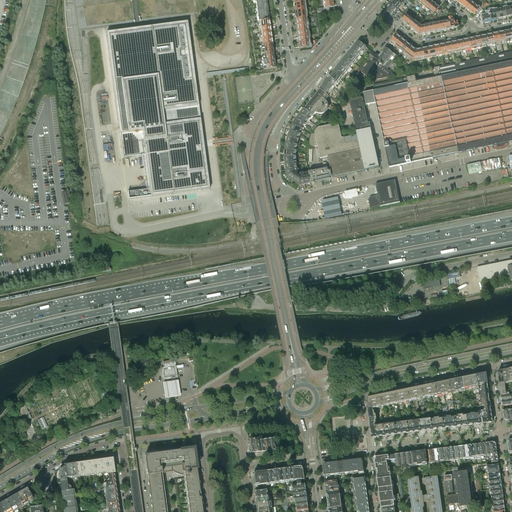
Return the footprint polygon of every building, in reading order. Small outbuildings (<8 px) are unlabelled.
[(0,137),(4,130),(15,107),(21,91),(28,69),(35,48),(43,21),(46,0),(30,0),(26,19),(19,40),(11,64),(3,86),(0,92),(0,137)] [(322,0),(324,8),(333,7),(333,0),(322,0)] [(393,0),(392,0),(389,4),(398,11),(404,4),(399,1),(397,3),(393,0)] [(426,8),(432,1),(430,0),(417,0),(419,1),(418,2),(426,8)] [(470,0),(459,0),(458,2),(459,3),(459,4),(460,5),(461,4),(466,9),(472,1),(470,0)] [(432,2),(432,1),(426,8),(434,14),(435,12),(438,14),(441,9),(438,7),(438,6),(437,5),(436,5),(434,3),(433,2),(432,2)] [(472,1),(466,9),(467,10),(468,11),(469,11),(474,15),(480,7),(472,1)] [(304,2),(294,3),(294,8),(295,13),(301,12),(300,9),(306,8),(306,5),(304,5),(304,2)] [(389,4),(386,8),(384,11),(393,18),(399,11),(398,11),(389,4)] [(267,5),(256,6),(258,22),(269,21),(267,5)] [(505,7),(495,9),(497,19),(507,17),(505,7)] [(306,8),(300,9),(301,12),(295,13),(295,15),(296,20),(306,18),(305,15),(307,15),(307,11),(306,8)] [(484,17),(482,17),(483,22),(488,21),(489,21),(490,21),(490,20),(493,20),(494,20),(495,20),(495,19),(497,19),(495,9),(490,10),(490,12),(487,12),(487,15),(484,16),(484,17)] [(409,27),(410,28),(416,21),(408,14),(402,21),(403,22),(403,23),(404,24),(405,24),(407,25),(407,26),(408,27),(409,27)] [(458,23),(457,22),(456,22),(456,21),(454,19),(452,20),(452,18),(451,18),(451,17),(449,17),(449,18),(449,20),(451,29),(452,29),(453,29),(454,28),(458,27),(458,26),(459,25),(458,24),(458,23)] [(451,29),(449,20),(449,18),(445,19),(446,21),(439,22),(441,31),(442,31),(443,31),(444,31),(445,30),(447,30),(448,30),(449,30),(450,29),(451,29)] [(416,21),(410,28),(411,28),(411,29),(412,30),(413,30),(415,32),(416,33),(417,33),(419,35),(422,26),(416,21)] [(127,192),(128,200),(209,189),(187,22),(183,22),(173,24),(164,25),(156,26),(147,27),(138,28),(129,29),(120,31),(111,32),(106,32),(120,137),(123,158),(133,157),(140,156),(145,155),(150,189),(127,192)] [(439,22),(430,24),(432,33),(433,33),(435,33),(435,32),(437,32),(438,32),(440,32),(440,31),(441,31),(439,22)] [(430,24),(422,26),(419,35),(423,35),(425,35),(425,34),(428,34),(430,34),(430,33),(432,33),(430,24)] [(501,32),(499,32),(499,33),(498,33),(500,43),(503,42),(504,44),(507,43),(504,32),(502,32),(501,32)] [(495,33),(494,33),(493,34),(492,34),(494,44),(497,43),(498,45),(501,44),(500,43),(498,33),(496,33),(495,33)] [(397,35),(397,34),(393,39),(392,39),(390,42),(390,43),(391,42),(393,44),(392,45),(394,47),(395,46),(401,38),(399,37),(399,36),(398,35),(397,35)] [(489,34),(488,34),(487,35),(486,35),(488,45),(491,44),(492,46),(495,46),(494,44),(492,34),(490,35),(489,34)] [(402,39),(401,38),(395,46),(398,48),(397,49),(399,51),(400,50),(406,42),(404,40),(403,39),(402,39)] [(363,45),(359,42),(358,43),(357,43),(356,44),(356,45),(354,47),(353,48),(353,49),(352,50),(360,56),(366,48),(366,47),(364,45),(363,45)] [(407,42),(406,42),(400,50),(402,51),(401,53),(404,55),(405,53),(411,46),(409,44),(409,43),(407,42)] [(411,46),(405,53),(408,56),(407,57),(413,62),(416,50),(414,48),(414,47),(412,46),(411,46)] [(386,48),(382,53),(390,59),(392,57),(393,59),(396,56),(386,48)] [(416,50),(413,62),(424,60),(422,49),(421,49),(421,48),(419,49),(416,50)] [(347,57),(346,57),(354,63),(360,56),(352,50),(351,51),(350,52),(350,53),(348,55),(347,55),(346,56),(347,57)] [(511,51),(481,58),(479,59),(469,61),(467,61),(465,61),(457,63),(455,64),(453,64),(444,66),(442,66),(439,67),(458,153),(511,141),(511,51)] [(378,57),(375,55),(361,72),(372,81),(395,76),(395,75),(384,67),(390,59),(382,53),(378,57)] [(347,72),(354,63),(346,57),(345,59),(344,59),(343,60),(343,61),(342,63),(341,63),(340,64),(340,65),(339,66),(347,72)] [(341,80),(347,72),(339,66),(338,67),(337,68),(337,69),(335,71),(333,72),(334,73),(333,73),(341,80)] [(435,78),(416,82),(432,159),(433,158),(434,159),(435,159),(435,158),(458,153),(439,67),(434,68),(432,68),(435,78)] [(327,81),(334,87),(341,80),(333,73),(332,75),(331,75),(330,76),(330,77),(329,79),(328,79),(327,80),(327,81)] [(432,159),(416,82),(415,76),(393,81),(386,82),(372,85),(373,91),(363,93),(364,98),(365,101),(366,105),(376,103),(389,168),(432,159)] [(334,87),(327,81),(325,83),(324,84),(323,86),(331,92),(334,87)] [(331,92),(323,86),(322,87),(321,88),(320,90),(328,97),(328,96),(331,92)] [(326,101),(325,100),(328,97),(320,90),(318,92),(304,109),(312,115),(313,116),(316,112),(316,113),(317,113),(318,114),(319,114),(320,114),(321,114),(322,114),(323,114),(324,113),(325,113),(325,112),(326,111),(327,111),(327,110),(328,109),(328,108),(328,107),(328,106),(328,105),(328,104),(328,103),(327,103),(327,102),(326,101)] [(367,123),(365,112),(363,102),(365,101),(364,98),(350,101),(354,118),(353,119),(354,126),(355,126),(357,131),(371,128),(370,123),(367,123)] [(300,114),(308,120),(309,121),(311,119),(309,118),(312,115),(304,109),(304,110),(303,110),(302,111),(302,112),(300,114)] [(296,120),(304,125),(306,126),(307,123),(306,123),(308,120),(300,114),(300,115),(299,115),(298,116),(298,117),(296,120)] [(294,123),(293,125),(302,130),(303,131),(304,128),(303,128),(304,125),(296,120),(295,120),(294,122),(294,123)] [(327,157),(328,164),(329,168),(330,168),(332,177),(335,176),(335,177),(379,168),(371,128),(357,131),(356,132),(357,135),(342,138),(338,124),(316,129),(314,131),(315,134),(312,134),(308,145),(309,148),(318,146),(320,158),(327,157)] [(290,131),(299,135),(301,136),(302,133),(300,132),(302,130),(293,125),(293,126),(292,126),(291,127),(291,128),(290,131)] [(288,137),(297,140),(299,141),(300,138),(298,138),(299,135),(290,131),(289,132),(288,133),(289,134),(288,137)] [(287,140),(286,143),(296,146),(297,146),(298,144),(296,143),(297,140),(288,137),(287,138),(286,140),(287,140)] [(295,149),(296,146),(286,143),(286,144),(285,144),(285,146),(286,147),(285,149),(295,152),(296,152),(297,150),(295,149)] [(295,152),(285,149),(285,150),(285,151),(284,152),(285,153),(285,156),(296,158),(296,155),(294,155),(295,152)] [(502,168),(500,158),(480,162),(482,172),(502,168)] [(480,162),(467,165),(469,175),(482,172),(480,162)] [(332,177),(330,168),(329,168),(328,164),(327,165),(328,168),(327,168),(326,163),(323,163),(323,165),(311,168),(312,171),(308,172),(309,172),(311,183),(311,184),(314,183),(314,182),(330,178),(330,177),(332,177)] [(298,169),(286,171),(286,172),(286,173),(286,175),(287,175),(287,176),(292,180),(292,181),(294,182),(295,182),(298,184),(296,175),(298,173),(298,169)] [(303,174),(296,175),(298,184),(301,186),(301,185),(305,184),(303,174)] [(400,203),(395,180),(375,185),(377,196),(370,197),(368,200),(370,206),(370,209),(400,203)] [(347,199),(359,196),(357,188),(345,191),(347,199)] [(321,203),(325,220),(341,217),(337,199),(321,203)] [(511,261),(478,268),(481,281),(509,275),(510,282),(511,281),(511,261)] [(422,281),(424,290),(440,287),(439,278),(422,281)] [(148,363),(147,357),(133,359),(135,374),(141,373),(141,369),(140,365),(148,363)] [(163,365),(163,368),(161,368),(163,380),(177,378),(175,363),(175,360),(162,362),(163,365)] [(504,370),(498,372),(499,384),(505,383),(506,383),(504,370)] [(486,374),(476,376),(478,385),(481,384),(487,383),(486,374)] [(476,376),(462,379),(464,390),(478,387),(478,385),(476,376)] [(462,379),(449,382),(451,392),(464,390),(462,379)] [(178,380),(163,383),(165,398),(180,396),(178,380)] [(449,382),(435,385),(437,395),(451,392),(449,382)] [(487,383),(481,384),(482,387),(481,388),(481,389),(481,391),(480,392),(480,393),(480,395),(478,395),(477,397),(478,400),(489,398),(487,383)] [(505,383),(499,384),(501,396),(509,395),(509,390),(508,390),(505,390),(505,388),(505,383)] [(435,385),(421,388),(423,398),(437,395),(435,385)] [(421,388),(408,390),(410,401),(423,398),(421,388)] [(410,401),(408,390),(394,393),(396,404),(410,401)] [(394,393),(380,396),(383,407),(396,404),(394,393)] [(383,407),(380,396),(374,397),(376,408),(383,407)] [(374,397),(366,399),(368,410),(373,409),(376,408),(374,397)] [(489,398),(478,400),(478,402),(479,404),(481,403),(481,405),(482,405),(482,406),(483,408),(484,409),(485,410),(485,412),(486,412),(486,414),(491,413),(489,398)] [(31,419),(25,405),(19,408),(25,421),(31,419)] [(373,409),(368,410),(369,418),(376,417),(376,415),(374,414),(374,411),(373,410),(373,409)] [(484,412),(477,413),(479,424),(491,423),(492,422),(492,421),(491,413),(486,414),(486,412),(485,412),(484,412)] [(42,429),(48,427),(43,417),(38,419),(42,429)] [(494,442),(490,443),(489,443),(490,454),(497,453),(495,444),(494,442)] [(169,511),(164,473),(173,472),(174,473),(176,474),(178,474),(179,475),(181,475),(183,476),(185,476),(187,475),(188,475),(190,475),(192,474),(193,473),(195,472),(196,471),(196,469),(197,469),(197,468),(196,464),(194,448),(175,451),(172,451),(167,452),(164,452),(164,453),(145,455),(147,470),(147,474),(147,475),(148,482),(149,483),(149,485),(149,490),(150,495),(150,497),(151,505),(152,505),(152,507),(152,511),(169,511)] [(498,462),(497,453),(490,454),(488,455),(488,458),(491,457),(492,463),(498,462)] [(389,461),(388,456),(376,457),(374,459),(375,464),(387,463),(387,461),(389,461)] [(106,460),(108,473),(114,472),(112,459),(106,460)] [(357,460),(350,461),(347,461),(349,474),(358,473),(357,460)] [(338,462),(330,463),(324,464),(323,465),(324,476),(339,474),(339,476),(338,462)] [(390,473),(389,468),(388,468),(387,463),(375,464),(377,474),(390,473)] [(486,466),(487,475),(499,473),(498,464),(486,466)] [(138,487),(135,467),(130,468),(132,488),(138,487)] [(202,511),(202,506),(203,506),(202,503),(201,500),(202,500),(202,498),(201,498),(199,484),(200,484),(199,482),(198,475),(197,469),(196,469),(196,471),(195,472),(193,473),(192,474),(190,475),(188,475),(187,475),(185,476),(185,478),(189,511),(202,511)] [(115,483),(114,472),(108,473),(108,477),(108,479),(106,482),(106,484),(115,483)] [(393,491),(391,477),(390,472),(390,473),(377,474),(379,493),(393,491)] [(467,472),(460,473),(453,474),(454,479),(456,478),(457,487),(455,487),(456,494),(458,494),(460,507),(472,506),(467,472)] [(453,492),(451,476),(449,476),(449,475),(446,475),(446,476),(444,476),(446,493),(453,492)] [(352,479),(354,493),(367,492),(365,477),(352,479)] [(441,511),(437,477),(427,479),(423,479),(423,484),(426,483),(428,496),(422,497),(421,492),(420,492),(418,478),(408,479),(412,511),(422,511),(422,507),(423,507),(423,502),(429,502),(430,511),(441,511)] [(71,487),(69,485),(68,485),(67,484),(67,480),(60,481),(62,492),(71,490),(71,487)] [(306,490),(305,484),(302,485),(302,484),(301,480),(299,480),(299,485),(292,486),(292,488),(293,488),(294,491),(306,490)] [(27,489),(23,491),(23,490),(20,492),(20,493),(16,495),(23,505),(33,499),(27,489)] [(394,501),(393,491),(379,493),(380,503),(394,501)] [(340,503),(340,500),(341,500),(341,498),(339,498),(339,495),(340,495),(340,493),(327,495),(329,510),(341,508),(340,505),(342,505),(341,503),(340,503)] [(16,495),(13,497),(12,496),(9,498),(9,499),(6,501),(12,511),(23,505),(16,495)] [(307,500),(307,495),(295,496),(287,497),(287,500),(288,503),(295,502),(307,500)] [(367,497),(355,498),(357,511),(369,510),(367,497)] [(0,503),(0,511),(11,511),(12,511),(6,501),(3,503),(2,503),(0,503)]
